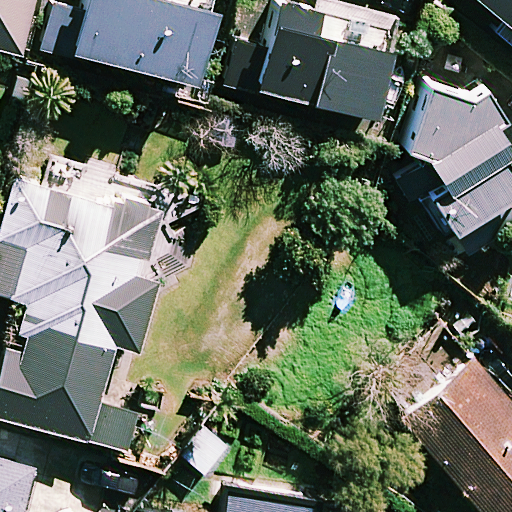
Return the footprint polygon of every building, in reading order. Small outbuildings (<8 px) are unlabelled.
[(0,0),(0,52),(18,57),(32,0),(0,0)] [(81,0),(79,12),(50,5),(38,52),(190,90),(208,17),(138,0),(81,0)] [(511,0),(465,0),(511,38),(511,0)] [(313,17),(274,7),(263,54),(234,47),(224,89),(370,124),(393,26),(316,7),(313,17)] [(486,111),(424,88),(399,156),(424,166),(418,195),(444,241),(511,202),(511,191),(491,120),(486,111)] [(84,169),(57,161),(49,192),(10,182),(0,220),(0,300),(28,308),(15,356),(2,352),(0,361),(0,421),(122,453),(132,417),(96,407),(111,349),(135,356),(154,285),(131,279),(139,249),(102,239),(110,209),(76,200),(84,169)] [(511,511),(511,414),(439,328),(395,365),(426,402),(398,425),(470,511),(511,511)] [(0,511),(18,511),(29,471),(0,463),(0,511)] [(308,511),(310,506),(225,494),(222,511),(308,511)]
